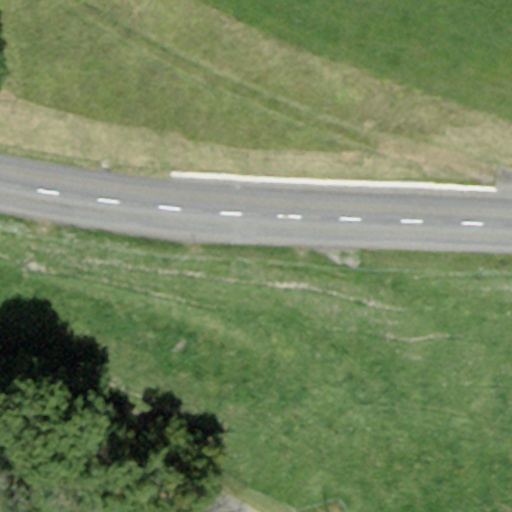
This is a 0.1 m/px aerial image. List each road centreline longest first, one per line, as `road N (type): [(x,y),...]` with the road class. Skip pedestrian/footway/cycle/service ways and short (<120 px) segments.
road 1 (secondary): [(511,226),(142,208),(0,180)]
road 2 (unclassified): [(235,511),(0,398)]
